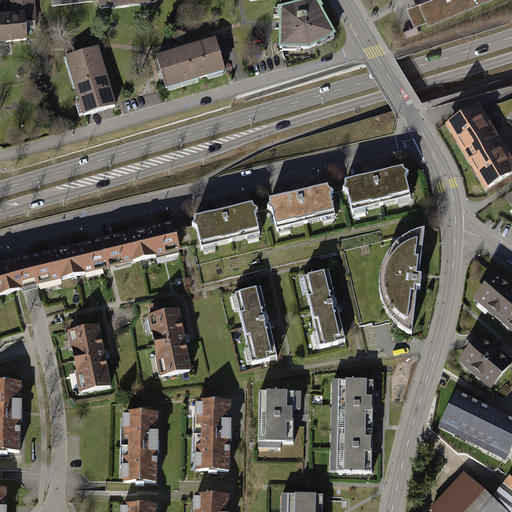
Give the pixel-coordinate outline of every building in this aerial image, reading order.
[(0,19),(0,46),(29,43),(27,23),(37,22),(35,0),(11,0),(13,18),(0,19)] [(99,0),(102,13),(155,6),(154,0),(99,0)] [(316,0),(281,8),(280,46),(309,46),(333,33),(316,0)] [(424,13),(418,0),(403,0),(410,18),(424,13)] [(418,0),(424,13),(425,16),(467,0),(418,0)] [(218,43),(188,52),(198,84),(227,75),(218,43)] [(68,61),(77,90),(109,81),(100,51),(68,61)] [(188,52),(159,61),(168,93),(198,84),(188,52)] [(77,90),(86,120),(117,111),(109,81),(77,90)] [(511,159),(480,107),(446,127),(487,193),(511,177),(511,159)] [(345,183),(352,211),(410,197),(403,169),(345,183)] [(272,204),(279,232),(339,217),(332,189),(272,204)] [(196,223),(203,251),(264,236),(257,208),(196,223)] [(114,270),(181,254),(174,228),(108,244),(114,270)] [(399,327),(412,337),(424,236),(408,242),(398,250),(391,259),(385,271),(382,283),(383,298),(388,314),(399,327)] [(48,286),(114,270),(108,244),(42,260),(48,286)] [(0,297),(31,290),(48,286),(42,260),(25,264),(0,270),(0,297)] [(302,283),(321,350),(350,342),(331,275),(302,283)] [(511,288),(495,275),(476,298),(511,328),(511,288)] [(235,299),(253,366),(282,358),(264,291),(235,299)] [(151,318),(162,378),(192,372),(181,312),(151,318)] [(72,333),(83,395),(110,390),(99,328),(72,333)] [(511,362),(481,337),(461,361),(491,387),(511,362)] [(369,473),(370,383),(329,382),(328,472),(369,473)] [(0,383),(0,453),(20,454),(22,384),(0,383)] [(511,417),(458,391),(440,427),(506,460),(511,448),(511,417)] [(294,394),(257,393),(256,442),(293,443),(294,394)] [(198,405),(196,473),(230,473),(231,406),(198,405)] [(126,416),(124,485),(157,486),(159,417),(126,416)] [(511,471),(500,487),(511,495),(511,471)] [(499,511),(465,480),(435,511),(499,511)] [(0,490),(0,511),(7,511),(8,491),(0,490)] [(322,511),(323,497),(288,496),(287,511),(322,511)] [(196,499),(195,511),(228,511),(229,499),(196,499)]
